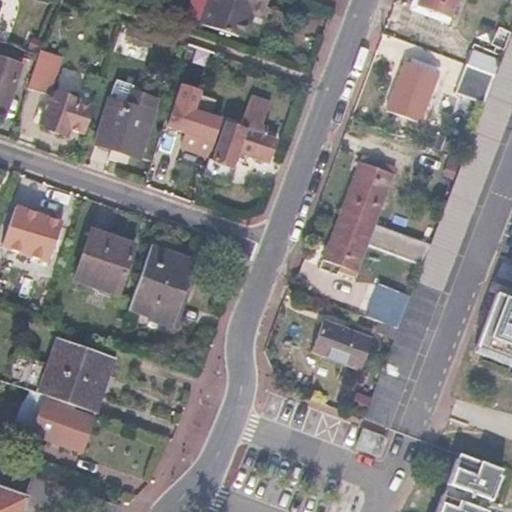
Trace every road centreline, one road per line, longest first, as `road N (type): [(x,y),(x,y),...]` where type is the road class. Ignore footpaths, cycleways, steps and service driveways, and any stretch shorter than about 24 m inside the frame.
road 1 (residential): [(276,252),(0,156)]
road 2 (secondary): [(276,252),(246,337),(243,396),(214,466),(178,511)]
road 3 (secondary): [(363,0),(276,252)]
